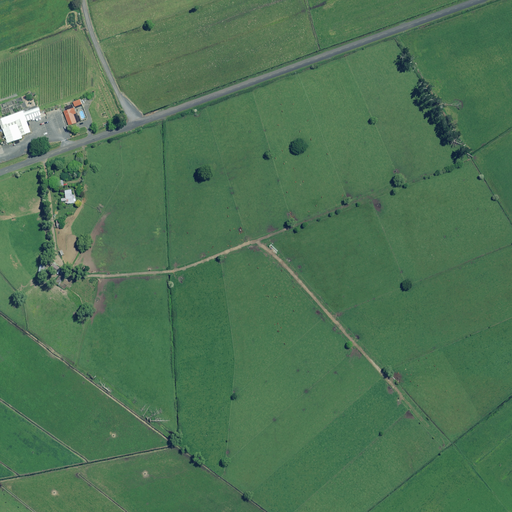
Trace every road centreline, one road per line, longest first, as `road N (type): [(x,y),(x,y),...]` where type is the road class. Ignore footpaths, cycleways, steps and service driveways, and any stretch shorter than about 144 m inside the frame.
road 1 (unclassified): [(480,0),(0,172)]
road 2 (unknown): [(81,0),(132,125)]
